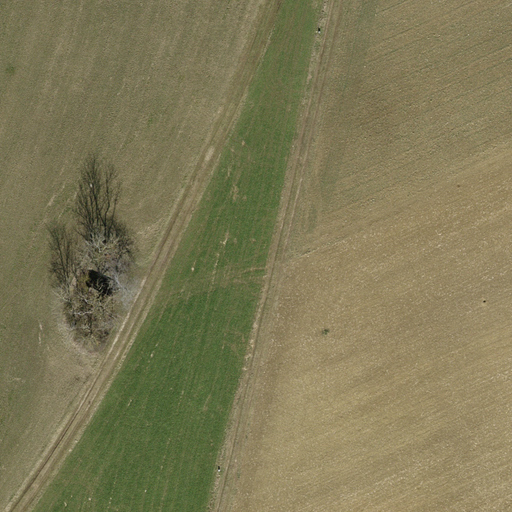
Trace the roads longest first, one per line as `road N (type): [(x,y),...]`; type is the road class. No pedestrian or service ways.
road 1 (track): [(19,511),(186,207),(286,0)]
road 2 (track): [(221,511),(340,0)]
